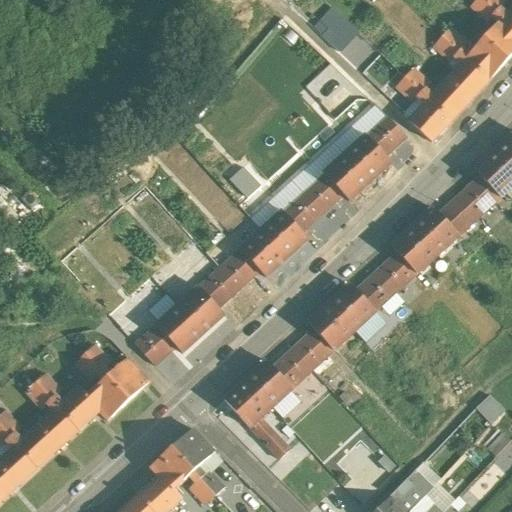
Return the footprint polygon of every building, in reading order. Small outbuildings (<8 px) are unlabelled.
[(502,19),(481,0),(476,0),(470,7),(487,23),(491,18),(498,24),(502,19)] [(505,3),(501,0),(481,0),(502,19),(506,15),(499,9),(505,3)] [(314,27),(342,53),(361,33),(333,7),(314,27)] [(511,7),(506,15),(502,19),(511,28),(511,7)] [(469,55),(465,59),(489,82),(511,56),(511,28),(502,19),(469,55)] [(467,44),(450,28),(441,38),(465,59),(469,55),(463,49),(467,44)] [(465,59),(441,38),(433,48),(450,63),(455,58),(461,64),(465,59)] [(431,96),(428,100),(452,122),(489,82),(465,59),(461,64),(431,96)] [(430,85),(413,69),(404,78),(428,100),(431,96),(425,90),(430,85)] [(428,100),(404,78),(395,89),(412,104),(417,99),(423,105),(428,100)] [(423,105),(408,122),(432,144),(452,122),(428,100),(423,105)] [(387,117),(366,136),(385,157),(406,138),(387,117)] [(385,157),(366,136),(345,155),(370,183),(391,164),(385,157)] [(511,137),(497,151),(511,166),(511,137)] [(511,188),(511,166),(497,151),(476,171),(482,177),(501,199),(511,188)] [(370,183),(345,155),(324,174),(344,196),(349,202),(370,183)] [(248,198),(262,186),(245,168),(232,180),(248,198)] [(324,174),(303,193),(323,215),(344,196),(324,174)] [(501,199),(482,177),(461,197),(480,218),(501,199)] [(303,193),(282,213),(301,235),(323,215),(303,193)] [(480,218),(461,197),(441,214),(461,236),(480,218)] [(441,214),(435,208),(413,229),(438,257),(461,236),(441,214)] [(301,235),(282,213),(261,232),(286,260),(307,241),(301,235)] [(438,257),(413,229),(391,249),(397,256),(417,277),(438,257)] [(286,260),(261,232),(240,251),(259,273),(265,279),(286,260)] [(259,273),(240,251),(219,270),(239,292),(259,273)] [(417,277),(397,256),(377,275),(396,295),(417,277)] [(219,270),(198,289),(218,311),(239,292),(219,270)] [(377,275),(357,293),(376,314),(396,295),(377,275)] [(357,293),(350,286),(329,306),(354,334),(376,314),(357,293)] [(218,311),(198,289),(177,308),(203,336),(223,317),(218,311)] [(329,306),(308,325),(315,333),(333,353),(354,334),(329,306)] [(177,308),(155,328),(175,350),(181,356),(203,336),(177,308)] [(155,328),(135,347),(155,368),(175,350),(155,328)] [(315,333),(293,353),(312,373),(333,353),(315,333)] [(111,364),(95,347),(86,356),(102,373),(106,369),(111,364)] [(293,353),(273,372),(291,392),(312,373),(293,353)] [(86,356),(76,365),(92,382),(97,377),(102,373),(86,356)] [(112,375),(107,379),(129,403),(150,383),(129,360),(112,375)] [(266,364),(245,383),(271,412),(291,392),(273,372),(266,364)] [(112,375),(106,369),(102,373),(107,379),(112,375)] [(102,373),(97,377),(103,383),(107,379),(102,373)] [(61,393),(45,376),(35,385),(51,402),(55,398),(61,393)] [(129,403),(107,379),(103,383),(87,398),(79,388),(61,404),(57,408),(79,432),(100,413),(108,422),(129,403)] [(245,383),(223,403),(250,432),(260,422),(271,412),(245,383)] [(51,402),(35,385),(26,394),(42,411),(47,406),(51,402)] [(61,404),(55,398),(51,402),(57,408),(61,404)] [(57,408),(51,402),(47,406),(53,412),(57,408)] [(500,417),(485,402),(477,411),(492,425),(500,417)] [(21,441),(17,445),(39,469),(79,432),(57,408),(53,412),(21,441)] [(21,430),(5,413),(0,417),(0,427),(11,439),(15,435),(21,430)] [(289,454),(260,422),(250,432),(278,463),(289,454)] [(11,439),(0,427),(0,447),(1,448),(7,443),(11,439)] [(193,431),(172,450),(194,474),(197,470),(214,455),(193,431)] [(15,435),(11,439),(17,445),(21,441),(15,435)] [(11,439),(7,443),(13,449),(17,445),(11,439)] [(0,460),(0,504),(39,469),(17,445),(13,449),(0,460)] [(158,480),(173,492),(189,478),(194,474),(172,450),(150,471),(158,480)] [(197,470),(194,474),(200,480),(204,477),(197,470)] [(224,490),(209,472),(204,477),(200,480),(214,498),(224,490)] [(200,480),(194,474),(189,478),(195,485),(200,480)] [(173,492),(158,480),(138,497),(151,511),(170,511),(182,501),(173,492)] [(195,485),(189,489),(204,507),(214,498),(200,480),(195,485)] [(407,482),(389,500),(397,508),(415,490),(407,482)] [(122,511),(151,511),(138,497),(122,511)] [(389,500),(377,511),(400,511),(397,508),(389,500)]
